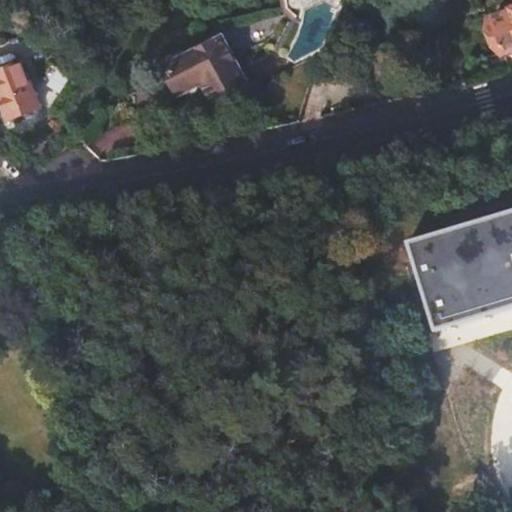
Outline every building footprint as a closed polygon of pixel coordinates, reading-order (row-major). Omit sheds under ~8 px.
[(287,0),(288,6),(300,20),(302,8),(321,0),(287,0)] [(511,10),(508,12),(496,16),(494,17),(493,15),(490,16),(491,18),(489,19),(490,22),(492,22),(492,23),(494,22),(498,33),(497,33),(504,52),(511,48),(511,10)] [(167,64),(180,90),(202,80),(212,98),(246,81),(222,36),(167,64)] [(21,64),(0,72),(0,99),(8,119),(38,108),(21,64)] [(273,77),(256,96),(287,106),(300,86),(275,75),(273,77)] [(0,164),(11,157),(12,156),(0,144),(0,164)] [(511,208),(412,238),(439,329),(511,306),(511,208)] [(511,362),(488,376),(498,394),(479,404),(511,463),(511,362)] [(93,483),(84,460),(68,466),(77,490),(93,483)] [(0,488),(0,511),(12,511),(31,500),(17,478),(0,488)]
